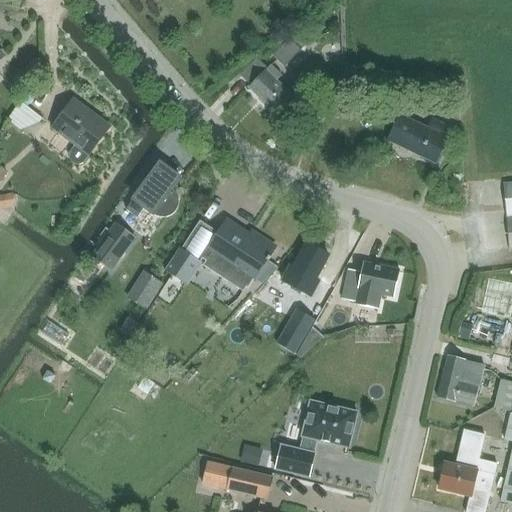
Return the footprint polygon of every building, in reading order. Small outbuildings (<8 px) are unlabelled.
[(284,67),(300,50),(289,39),(273,56),(284,67)] [(274,115),(290,98),(274,82),(280,76),(270,67),(248,89),(274,115)] [(74,101),(53,130),(75,146),(70,153),(69,156),(69,158),(70,161),(72,163),(74,164),(76,165),(79,165),(81,164),(83,162),(89,156),(90,157),(111,128),(74,101)] [(325,128),(328,117),(318,114),(315,125),(325,128)] [(427,128),(398,114),(386,142),(436,166),(453,129),(431,119),(427,128)] [(144,207),(157,217),(161,217),(164,218),(168,217),(171,216),(173,214),(176,211),(177,208),(179,205),(179,201),(178,198),(177,195),(175,192),(172,190),(180,179),(160,164),(126,211),(136,219),(144,207)] [(511,182),(502,184),(508,252),(511,251),(511,182)] [(182,250),(168,272),(187,284),(201,263),(203,260),(206,262),(204,265),(244,292),(248,287),(250,289),(254,283),(278,248),(253,232),(249,238),(228,224),(219,236),(201,224),(184,252),(182,250)] [(114,225),(91,257),(112,272),(126,253),(120,248),(129,235),(114,225)] [(290,266),(281,282),(310,297),(319,282),(315,280),(328,256),(307,244),(293,268),(290,266)] [(347,271),(341,300),(354,303),(353,306),(378,311),(381,297),(393,299),(399,270),(363,263),(361,273),(347,271)] [(162,284),(146,274),(130,299),(146,309),(162,284)] [(297,310),(276,345),(294,355),(315,321),(297,310)] [(323,339),(313,329),(298,357),(301,360),(323,339)] [(473,406),(483,367),(447,358),(437,396),(473,406)] [(166,383),(172,369),(160,364),(154,378),(166,383)] [(511,382),(501,380),(494,410),(510,413),(511,413),(511,382)] [(317,441),(348,449),(357,414),(310,403),(302,438),(303,438),(299,451),(281,447),(275,470),(308,478),(314,455),(313,455),(317,441)] [(511,443),(499,504),(511,506),(511,413),(510,413),(504,441),(511,443)] [(445,464),(438,489),(470,497),(466,511),(485,511),(489,498),(491,491),(497,465),(478,461),(484,437),(463,432),(455,467),(445,464)] [(242,462),(259,466),(262,451),(245,447),(242,462)] [(208,464),(203,485),(267,501),(273,479),(208,464)]
